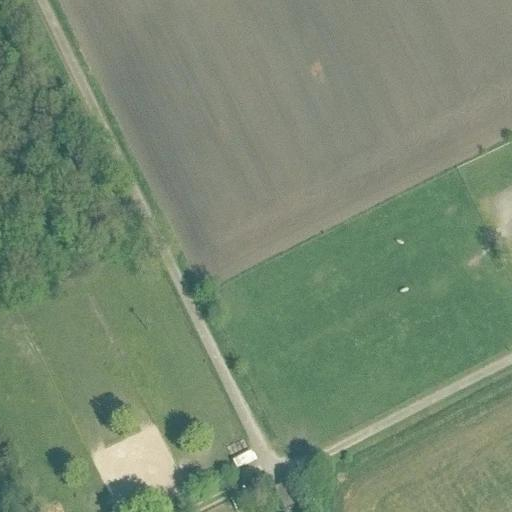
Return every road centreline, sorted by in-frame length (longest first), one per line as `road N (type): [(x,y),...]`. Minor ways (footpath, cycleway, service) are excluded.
road 1 (unclassified): [(272,477),(39,0)]
road 2 (unclassified): [(511,359),(272,477)]
